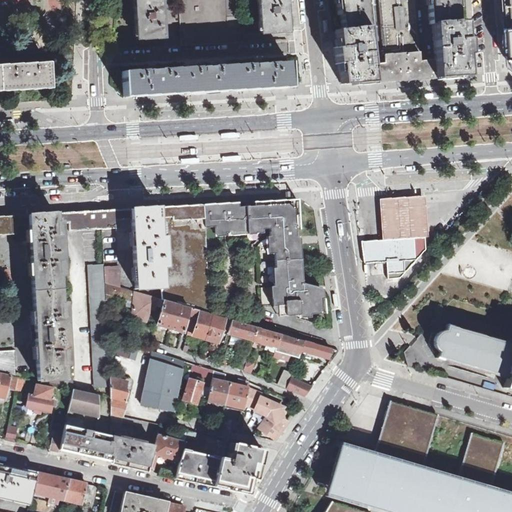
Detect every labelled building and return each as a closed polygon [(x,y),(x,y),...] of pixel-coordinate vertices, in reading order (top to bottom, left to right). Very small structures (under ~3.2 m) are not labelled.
[(128,0),(131,43),(159,42),(157,0),(128,0)] [(178,0),(181,45),(239,42),(235,0),(178,0)] [(261,33),(286,31),(285,13),(287,13),(287,10),(287,7),(285,7),(284,0),(257,0),(259,21),(261,21),(261,33)] [(335,31),(366,27),(369,27),(365,0),(336,0),(338,15),(340,14),(342,29),(335,30),(335,31)] [(418,21),(415,0),(379,0),(384,57),(370,59),(372,83),(399,81),(436,78),(435,54),(420,55),(418,21)] [(428,0),(430,23),(464,21),(463,20),(457,21),(456,7),(459,7),(458,0),(428,0)] [(511,0),(502,0),(504,23),(511,22),(511,0)] [(436,78),(468,76),(466,54),(469,54),(468,37),(465,38),(464,21),(430,23),(430,24),(433,24),(435,54),(436,78)] [(341,84),(372,83),(370,59),(366,27),(335,31),(337,47),(334,47),(336,64),(339,64),(341,84)] [(123,97),(289,88),(289,87),(290,87),(289,62),(263,63),(263,60),(253,60),(254,64),(210,66),(210,63),(200,63),(201,67),(157,69),(157,66),(147,66),(147,70),(122,71),(123,97)] [(0,65),(0,88),(5,88),(48,86),(47,63),(18,64),(0,65)] [(204,223),(205,228),(215,227),(215,234),(228,233),(228,236),(254,234),(254,230),(268,229),(269,246),(267,246),(268,254),(274,254),(276,287),(272,287),(274,305),(277,305),(283,305),(284,313),(299,312),(299,316),(322,313),(325,313),(324,300),(324,299),(323,291),(319,291),(312,291),(312,286),(302,283),(302,282),(300,244),(296,244),(295,229),(299,229),(299,216),(298,212),(298,199),(297,199),(295,199),(284,200),(281,200),(269,201),(266,201),(255,201),(253,202),(239,203),(224,204),(203,205),(204,223)] [(424,199),(379,202),(381,240),(425,237),(427,237),(424,199)] [(158,207),(159,225),(204,223),(203,205),(202,204),(200,205),(188,205),(181,206),(180,206),(166,207),(164,207),(158,207)] [(102,210),(103,229),(117,228),(117,231),(120,231),(132,230),(135,289),(161,288),(162,288),(161,267),(160,238),(159,225),(158,207),(145,208),(130,209),(119,209),(115,210),(113,209),(102,210)] [(55,213),(56,224),(61,223),(67,223),(68,231),(79,230),(103,229),(102,210),(82,211),(61,213),(55,213)] [(28,214),(29,225),(33,300),(37,381),(57,386),(67,388),(70,389),(70,379),(65,380),(64,351),(68,351),(66,316),(61,316),(58,262),(63,261),(61,234),(57,234),(56,224),(55,213),(28,214)] [(0,235),(17,234),(16,226),(29,225),(28,214),(0,215),(0,235)] [(161,288),(162,300),(164,301),(188,308),(192,309),(194,309),(200,311),(210,314),(205,228),(204,223),(159,225),(160,238),(164,237),(165,267),(161,267),(162,288),(161,288)] [(361,241),(364,263),(386,262),(388,279),(400,278),(425,249),(425,237),(381,240),(362,241),(361,241)] [(104,266),(89,266),(92,330),(95,386),(110,386),(109,376),(109,352),(108,338),(107,330),(106,291),(105,284),(105,267),(104,266)] [(105,267),(105,284),(121,289),(119,266),(105,267)] [(105,284),(106,291),(129,298),(131,292),(121,289),(105,284)] [(157,299),(135,293),(133,317),(140,319),(141,317),(148,319),(150,313),(153,314),(157,299)] [(164,301),(157,324),(183,331),(188,308),(164,301)] [(210,314),(200,311),(198,317),(193,335),(206,339),(213,315),(210,314)] [(213,315),(206,339),(219,342),(222,329),(229,331),(232,320),(213,315)] [(232,320),(229,331),(228,333),(254,340),(258,327),(232,320)] [(511,339),(510,343),(454,327),(455,326),(452,326),(452,325),(449,325),(448,324),(446,324),(445,327),(442,326),(432,332),(429,343),(434,354),(437,354),(436,358),(438,359),(442,360),(444,361),(445,359),(506,378),(505,380),(503,388),(511,390),(511,339)] [(280,334),(258,327),(254,340),(266,344),(276,347),(280,334)] [(108,338),(119,342),(121,334),(107,330),(108,338)] [(304,341),(280,334),(276,347),(280,348),(300,354),(301,351),(304,341)] [(109,352),(149,365),(141,404),(175,411),(177,401),(178,397),(177,397),(184,362),(180,360),(149,351),(119,342),(108,338),(109,352)] [(304,341),(301,351),(328,358),(329,355),(334,357),(339,351),(335,350),(331,348),(304,341)] [(276,347),(266,344),(265,349),(274,352),(276,347)] [(406,369),(415,372),(414,368),(409,347),(408,348),(403,355),(406,369)] [(0,372),(1,373),(10,375),(14,376),(13,351),(0,351),(0,372)] [(234,367),(244,371),(247,361),(249,355),(238,352),(234,367)] [(227,357),(221,355),(218,362),(225,365),(227,357)] [(254,364),(247,361),(244,371),(251,373),(254,364)] [(200,367),(197,377),(192,376),(191,379),(190,379),(184,399),(196,403),(203,380),(211,383),(212,379),(214,371),(200,367)] [(284,370),(278,384),(305,396),(311,387),(301,383),(292,379),(294,374),(284,370)] [(1,373),(0,375),(0,396),(4,398),(5,398),(8,389),(10,375),(1,373)] [(110,386),(110,398),(111,414),(123,417),(128,402),(127,401),(131,389),(128,389),(131,382),(109,376),(110,386)] [(315,383),(303,378),(301,383),(311,387),(315,383)] [(208,400),(225,404),(230,383),(212,379),(211,383),(208,400)] [(225,404),(243,408),(248,388),(248,387),(230,383),(225,404)] [(35,385),(33,396),(28,395),(25,407),(50,412),(55,390),(35,385)] [(73,389),(72,394),(69,408),(85,412),(99,415),(99,395),(73,389)] [(260,429),(275,439),(284,426),(287,422),(278,416),(283,408),(259,398),(254,410),(262,413),(261,415),(264,421),(264,422),(260,429)] [(389,401),(385,416),(433,430),(438,416),(389,401)] [(68,412),(67,416),(82,420),(83,420),(84,415),(68,412)] [(67,416),(67,420),(72,421),(71,426),(80,428),(82,420),(67,416)] [(373,453),(359,501),(395,511),(511,511),(511,499),(488,493),(490,488),(504,444),(470,433),(457,478),(456,482),(421,471),(422,467),(433,430),(385,416),(373,453)] [(202,424),(209,426),(210,419),(204,417),(202,424)] [(220,428),(230,430),(232,419),(222,417),(220,428)] [(240,421),(232,419),(230,430),(237,432),(240,421)] [(111,436),(80,428),(71,426),(66,425),(63,432),(62,438),(60,450),(70,452),(78,454),(98,458),(110,461),(111,461),(111,436)] [(8,426),(5,440),(7,440),(13,441),(14,442),(17,427),(8,426)] [(111,436),(111,461),(112,462),(118,463),(119,463),(124,465),(127,465),(132,466),(134,467),(140,468),(141,468),(146,470),(148,470),(148,468),(153,445),(150,445),(137,442),(137,439),(130,438),(131,435),(116,431),(115,437),(111,436)] [(185,431),(184,437),(195,440),(196,434),(185,431)] [(131,435),(130,438),(137,439),(137,442),(150,445),(151,439),(131,435)] [(156,435),(153,445),(148,468),(154,470),(158,455),(179,460),(181,450),(183,441),(156,435)] [(50,450),(52,450),(58,452),(59,452),(60,450),(62,438),(53,436),(50,450)] [(324,493),(385,511),(395,511),(359,501),(373,453),(339,442),(324,493)] [(175,476),(176,476),(183,478),(184,478),(190,479),(192,480),(194,480),(196,480),(198,481),(203,482),(204,483),(212,484),(215,485),(226,487),(228,488),(235,489),(236,489),(238,482),(246,484),(246,485),(248,477),(251,478),(252,476),(254,468),(254,467),(255,463),(259,464),(260,462),(263,452),(263,450),(233,443),(229,461),(181,450),(179,460),(175,476)] [(0,495),(29,502),(32,493),(37,473),(36,473),(29,471),(28,471),(23,470),(22,470),(1,465),(0,465),(0,464),(0,495)] [(456,482),(457,478),(422,467),(421,471),(456,482)] [(37,473),(32,493),(48,496),(47,502),(57,504),(58,499),(64,500),(69,480),(59,477),(57,477),(37,472),(37,473)] [(69,480),(64,500),(82,504),(84,497),(86,484),(71,480),(69,480)] [(84,497),(91,499),(94,486),(86,484),(84,497)] [(511,499),(511,494),(490,488),(488,493),(511,499)] [(165,511),(168,502),(127,493),(122,511),(165,511)] [(196,511),(197,511),(219,511),(220,510),(221,505),(199,500),(196,511)] [(325,511),(363,511),(332,501),(325,511)] [(183,511),(185,506),(168,502),(165,511),(183,511)]
